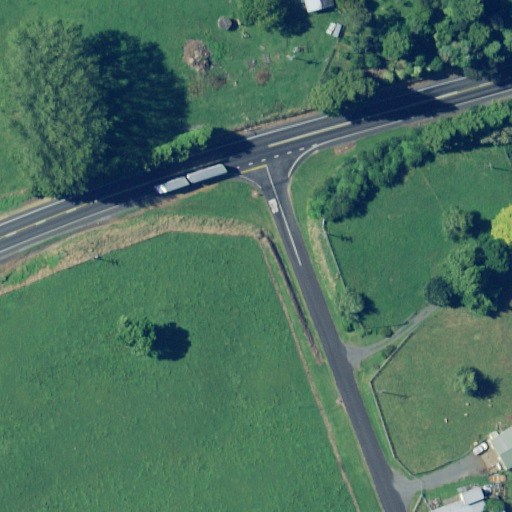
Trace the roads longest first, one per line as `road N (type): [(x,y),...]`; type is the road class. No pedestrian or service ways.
road 1 (unclassified): [(258,148),(391,511)]
road 2 (trunk): [(0,244),(258,148)]
road 3 (trunk): [(258,148),(511,77)]
